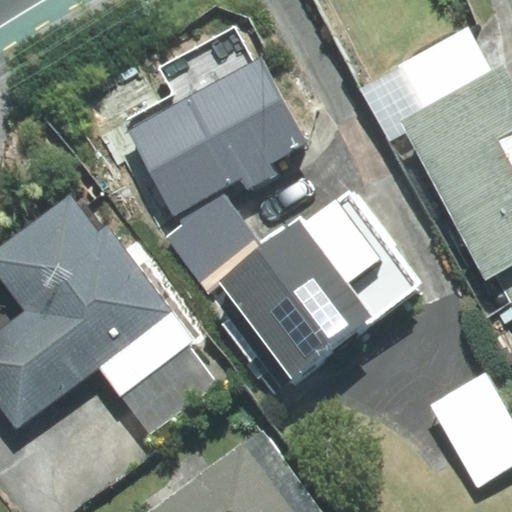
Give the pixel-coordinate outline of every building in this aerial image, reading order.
[(476,31),(362,94),(391,146),(414,133),(498,284),(511,276),(511,74),(502,80),(476,31)] [(270,50),(132,129),(183,219),(321,140),(270,50)] [(231,197),(168,244),(283,399),(427,292),(354,194),(273,254),(231,197)] [(0,349),(0,397),(23,428),(104,368),(127,399),(202,343),(116,227),(107,233),(80,198),(0,257),(0,288),(29,328),(0,349)] [(511,416),(485,372),(429,406),(483,495),(511,477),(511,416)] [(322,511),(273,439),(166,511),(322,511)]
